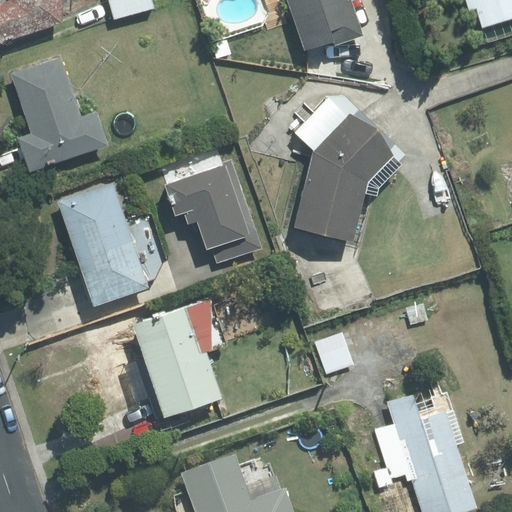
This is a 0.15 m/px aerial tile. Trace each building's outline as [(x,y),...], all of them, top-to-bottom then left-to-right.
[(66,0),(0,0),(0,43),(65,22),(66,0)] [(153,0),(106,0),(113,20),(156,7),(153,0)] [(290,0),(307,48),(339,37),(341,42),(367,34),(354,0),(290,0)] [(511,0),(464,0),(473,29),(511,17),(511,0)] [(81,115),(59,52),(11,68),(31,127),(18,131),(30,168),(109,141),(98,109),(81,115)] [(346,115),(328,94),(296,129),(317,148),(313,151),(297,226),(354,241),(367,180),(396,152),(352,108),(346,115)] [(229,161),(169,184),(178,212),(194,206),(209,249),(254,233),(229,161)] [(98,304),(154,283),(168,253),(154,215),(131,223),(115,180),(59,201),(98,304)] [(209,347),(213,294),(134,323),(167,416),(226,395),(209,347)] [(346,331),(314,340),(324,376),(356,367),(346,331)] [(375,432),(387,466),(367,472),(381,511),(461,511),(478,506),(457,445),(465,442),(452,407),(424,416),(416,392),(387,402),(395,425),(375,432)] [(237,456),(178,476),(190,511),(293,511),(286,490),(253,501),(237,456)]
